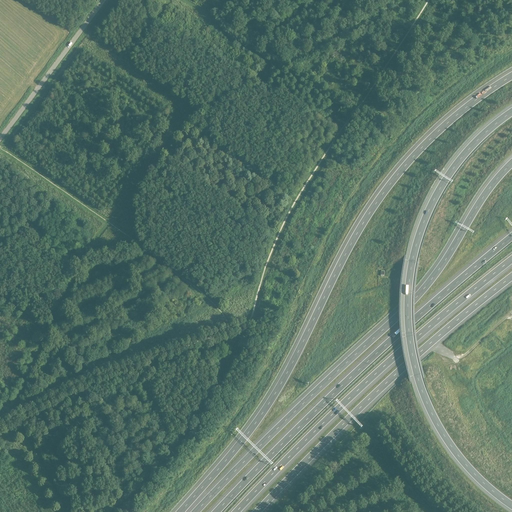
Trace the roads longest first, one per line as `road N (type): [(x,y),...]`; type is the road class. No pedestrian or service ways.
road 1 (motorway): [(511,75),(443,125),(380,195),(276,390),(179,511)]
road 2 (motorway): [(511,162),(426,286),(195,511)]
road 3 (motorway): [(511,111),(442,184),(414,249),(406,302),(429,409),(460,458),(511,505)]
road 4 (motorway): [(511,236),(367,361),(215,511)]
road 5 (motorway): [(236,511),(397,353),(511,261)]
road 6 (motorway): [(257,511),(430,342),(511,276)]
road 7 (tertiary): [(0,136),(104,0)]
